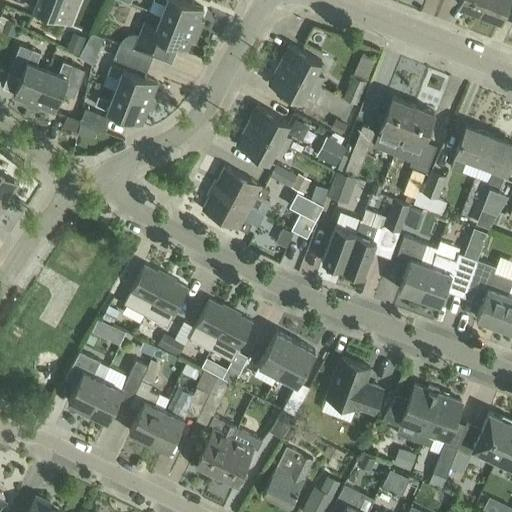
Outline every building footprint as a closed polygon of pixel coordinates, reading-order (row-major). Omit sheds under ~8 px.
[(36,0),(34,8),(70,22),(78,0),(36,0)] [(161,13),(186,23),(200,28),(203,22),(198,20),(204,6),(188,0),(160,0),(165,2),(161,13)] [(459,0),(459,2),(479,10),(483,0),(459,0)] [(483,0),(479,10),(500,18),(507,0),(483,0)] [(145,19),(139,34),(134,47),(153,54),(162,57),(168,40),(187,47),(193,33),(197,35),(200,28),(186,23),(161,13),(157,24),(145,19)] [(13,34),(18,23),(7,18),(2,30),(13,34)] [(79,53),(86,35),(74,29),(66,48),(79,53)] [(85,43),(99,49),(104,35),(92,31),(85,43)] [(153,54),(134,47),(119,41),(113,56),(147,69),(153,54)] [(37,63),(41,51),(20,42),(9,70),(21,74),(13,93),(27,99),(26,103),(32,106),(48,67),(37,63)] [(279,61),(288,66),(320,83),(324,75),(316,71),(322,59),(289,42),(279,61)] [(59,71),(48,67),(32,106),(39,109),(40,104),(55,110),(62,90),(74,95),(85,68),(63,59),(59,71)] [(320,83),(288,66),(279,61),(268,81),(301,98),(307,87),(316,91),(320,83)] [(158,80),(145,75),(120,66),(111,62),(107,71),(119,76),(115,87),(140,97),(154,102),(157,96),(152,94),(158,80)] [(353,73),(345,92),(343,97),(356,102),(366,79),(353,73)] [(154,102),(140,97),(115,87),(111,98),(99,94),(95,103),(107,107),(107,108),(142,121),(147,107),(152,109),(154,102)] [(393,94),(379,131),(399,139),(414,102),(393,94)] [(434,110),(414,102),(399,139),(420,147),(434,110)] [(247,122),(288,144),(292,136),(283,132),(290,120),(257,103),(247,122)] [(86,106),(84,108),(80,120),(104,129),(110,115),(86,106)] [(348,124),(336,117),(331,127),(342,133),(348,124)] [(236,142),(269,159),(275,148),(283,152),(288,144),(247,122),(236,142)] [(466,122),(456,150),(450,165),(462,169),(467,154),(481,160),(492,132),(466,122)] [(511,139),(492,132),(481,160),(495,165),(489,180),(500,184),(506,169),(511,154),(511,139)] [(341,142),(327,134),(316,154),(330,162),(341,142)] [(357,173),(367,148),(354,144),(345,168),(357,173)] [(225,163),(214,185),(250,204),(256,192),(265,197),(270,187),(261,183),(261,182),(225,163)] [(271,174),(291,185),(296,176),(297,174),(276,163),(271,174)] [(416,195),(425,171),(413,166),(403,190),(416,195)] [(0,197),(6,202),(19,181),(0,168),(0,197)] [(431,168),(418,202),(428,206),(433,195),(438,197),(446,174),(431,168)] [(348,201),(357,176),(336,169),(327,193),(348,201)] [(307,182),(296,176),(291,185),(303,191),(307,182)] [(380,194),(383,183),(374,180),(371,191),(380,194)] [(250,204),(214,185),(202,207),(238,226),(238,225),(247,230),(252,221),(243,216),(250,204)] [(482,207),(495,211),(506,193),(490,187),(482,207)] [(395,196),(385,223),(400,228),(410,202),(395,196)] [(423,209),(410,205),(405,218),(418,223),(423,209)] [(293,226),(308,233),(316,217),(302,209),(293,226)] [(356,230),(335,222),(322,258),(343,266),(356,230)] [(280,225),(274,237),(286,243),(292,231),(280,225)] [(356,230),(343,266),(363,273),(376,237),(356,230)] [(397,252),(410,256),(399,286),(420,294),(435,251),(434,251),(436,248),(426,244),(427,241),(404,233),(397,252)] [(447,254),(446,255),(435,251),(420,294),(441,302),(446,288),(464,294),(477,257),(458,250),(456,257),(447,254)] [(495,268),(511,272),(511,256),(500,253),(495,268)] [(477,257),(464,294),(481,301),(476,315),(497,323),(511,282),(511,275),(494,269),(496,264),(477,257)] [(161,282),(166,274),(144,262),(124,301),(146,312),(161,282)] [(166,274),(161,282),(146,312),(167,323),(188,285),(166,274)] [(511,282),(497,323),(511,328),(511,282)] [(209,297),(189,335),(211,347),(231,308),(209,297)] [(113,321),(120,309),(109,303),(103,315),(113,321)] [(211,347),(232,358),(253,320),(231,308),(211,347)] [(101,333),(107,321),(97,316),(92,329),(101,333)] [(277,328),(259,361),(278,372),(296,338),(277,328)] [(158,344),(168,349),(174,337),(164,332),(158,344)] [(179,354),(185,343),(174,337),(168,349),(179,354)] [(296,338),(278,372),(298,382),(316,348),(296,338)] [(153,353),(156,345),(145,340),(142,348),(153,353)] [(88,409),(103,377),(93,372),(100,359),(80,348),(65,375),(77,381),(68,399),(88,409)] [(382,387),(372,382),(371,382),(370,382),(369,382),(369,383),(368,383),(368,384),(367,384),(367,385),(363,383),(370,365),(342,354),(327,394),(321,408),(350,419),(356,405),(356,403),(374,409),(382,387)] [(134,392),(147,363),(136,357),(122,386),(123,387),(134,392)] [(187,359),(182,370),(196,376),(201,366),(187,359)] [(134,392),(128,403),(139,409),(129,428),(149,438),(164,406),(154,402),(160,390),(151,387),(154,382),(142,376),(148,363),(147,363),(134,392)] [(221,376),(229,380),(235,382),(241,369),(228,363),(221,376)] [(218,403),(229,380),(221,376),(217,374),(206,398),(218,403)] [(108,418),(118,398),(123,387),(122,386),(103,377),(88,409),(108,418)] [(415,438),(423,441),(441,391),(438,390),(440,387),(429,382),(427,386),(414,381),(401,419),(419,426),(415,438)] [(185,408),(198,414),(209,390),(197,384),(185,408)] [(441,391),(423,441),(430,444),(435,432),(446,435),(429,482),(442,487),(457,446),(466,423),(455,419),(462,399),(441,391)] [(289,395),(283,406),(294,412),(300,401),(289,395)] [(164,406),(149,438),(169,448),(184,416),(164,406)] [(281,435),(294,412),(283,406),(270,428),(281,435)] [(466,423),(457,446),(470,452),(473,446),(497,457),(511,424),(511,419),(490,409),(480,429),(466,423)] [(209,423),(213,425),(196,461),(216,470),(234,434),(238,424),(214,413),(209,423)] [(234,434),(216,470),(236,480),(253,445),(258,447),(263,436),(238,424),(234,434)] [(511,424),(497,457),(511,464),(511,424)] [(333,446),(327,443),(321,453),(327,456),(333,446)] [(278,462),(262,493),(289,506),(304,475),(313,457),(302,452),(287,444),(278,462)] [(410,469),(415,451),(398,446),(393,463),(410,469)] [(370,469),(375,458),(360,451),(355,462),(370,469)] [(403,489),(409,473),(390,465),(384,482),(403,489)] [(452,493),(456,483),(446,478),(442,488),(452,493)] [(336,496),(346,501),(341,511),(366,511),(367,510),(374,496),(344,481),(336,496)] [(304,511),(325,511),(335,494),(314,484),(301,510),(304,511)] [(61,511),(48,505),(50,499),(36,493),(27,511),(61,511)] [(510,511),(511,509),(511,505),(505,502),(500,511),(510,511)]
